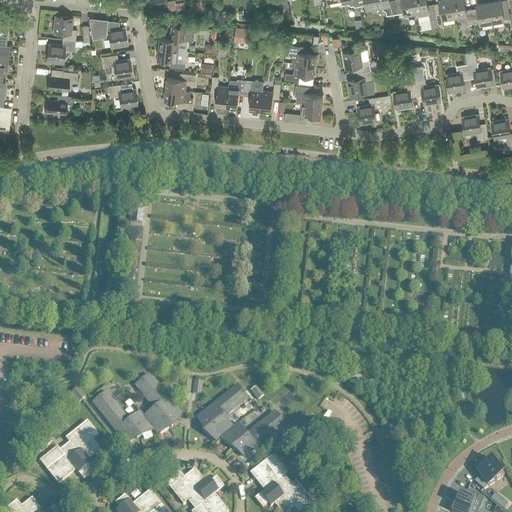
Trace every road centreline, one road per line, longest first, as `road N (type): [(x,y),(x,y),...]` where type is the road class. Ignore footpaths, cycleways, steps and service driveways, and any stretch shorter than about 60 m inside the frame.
road 1 (tertiary): [(0,174),(150,152),(464,184)]
road 2 (residential): [(341,134),(154,109),(137,14),(29,10)]
road 3 (residential): [(90,487),(103,473),(202,455),(234,477),(238,511)]
road 4 (residential): [(511,102),(461,104),(444,125),(376,137),(341,134)]
road 5 (residential): [(324,404),(355,432),(381,511)]
